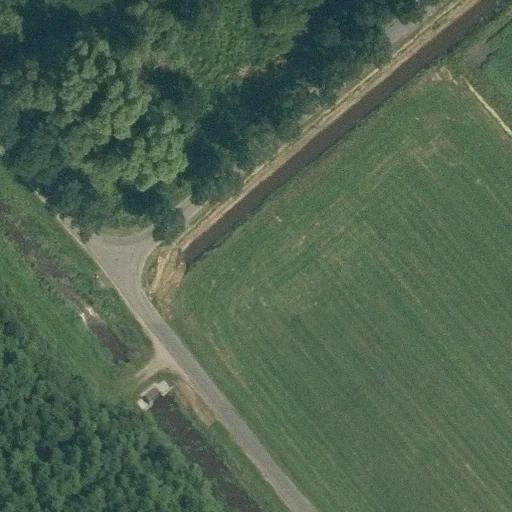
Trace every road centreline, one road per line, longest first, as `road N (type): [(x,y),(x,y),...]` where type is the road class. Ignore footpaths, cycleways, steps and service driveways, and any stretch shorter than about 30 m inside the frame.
road 1 (unclassified): [(114,270),(433,0)]
road 2 (unclassified): [(114,270),(305,511)]
road 3 (track): [(0,261),(112,396)]
road 4 (unclassified): [(0,141),(114,270)]
